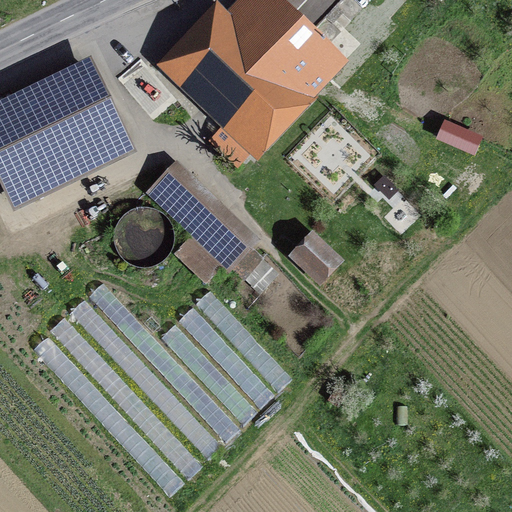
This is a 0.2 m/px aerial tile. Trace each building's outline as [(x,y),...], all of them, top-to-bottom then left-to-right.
[(237,131),(256,149),(303,98),(284,81),(289,76),(312,96),(342,64),(310,33),(304,40),(287,23),(308,0),(252,0),(232,22),(223,14),(173,65),(231,120),(240,128),(237,131)] [(0,99),(0,178),(14,208),(135,150),(90,57),(0,99)] [(238,167),(256,149),(237,131),(240,128),(231,120),(211,141),(238,167)] [(226,266),(246,245),(185,188),(193,180),(179,167),(155,191),(181,216),(177,220),(226,266)] [(157,214),(147,213),(136,215),(127,221),(121,229),(118,239),(117,247),(121,257),(127,266),(136,271),(150,274),(161,271),(169,265),(175,256),(178,247),(178,237),(174,227),(166,219),(157,214)] [(301,260),(319,277),(333,262),(315,245),(301,260)] [(251,250),(233,268),(252,285),(269,267),(251,250)] [(277,274),(269,267),(252,285),(259,293),(277,274)] [(171,494),(242,428),(106,281),(34,347),(171,494)] [(161,334),(242,425),(294,379),(214,288),(161,334)]
